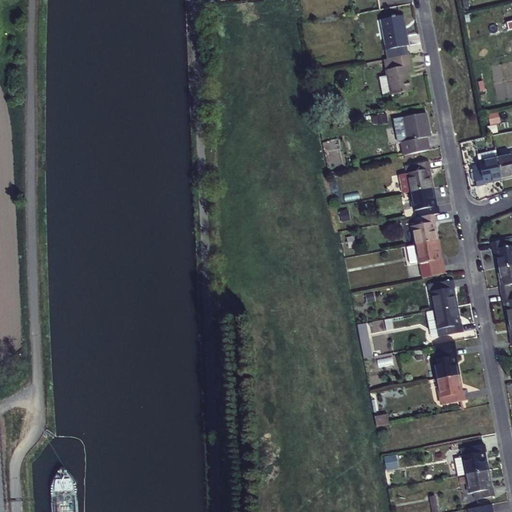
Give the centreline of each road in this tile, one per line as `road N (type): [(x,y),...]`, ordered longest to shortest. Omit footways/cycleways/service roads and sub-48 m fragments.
road 1 (residential): [(459,218),(511,475)]
road 2 (residential): [(422,0),(459,218)]
